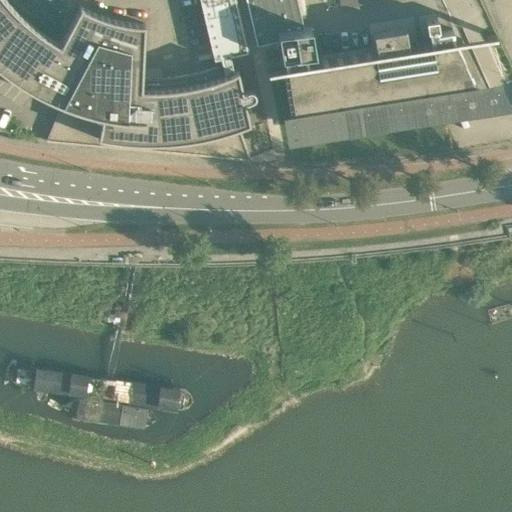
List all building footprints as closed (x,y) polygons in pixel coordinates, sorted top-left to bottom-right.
[(237,69),(231,71),(230,65),(251,60),(235,0),(201,0),(217,66),(200,71),(180,75),(160,77),(141,77),(144,23),(138,23),(128,22),(117,20),(107,17),(96,13),(91,11),(85,8),(80,6),(59,44),(47,37),(39,31),(28,22),(20,15),(9,4),(5,0),(0,0),(0,68),(6,73),(20,83),(29,88),(43,96),(53,100),(60,103),(45,140),(250,159),(238,126),(249,122),(244,101),(251,98),(252,98),(253,97),(253,96),(254,95),(254,93),(254,92),(254,91),(253,90),(252,89),(251,89),(250,88),(249,88),(248,88),(242,90),(237,69)] [(267,71),(286,68),(295,128),(415,109),(413,95),(475,85),(455,41),(453,42),(451,30),(452,30),(452,28),(437,31),(436,27),(438,27),(436,16),(424,18),(426,29),(427,29),(430,43),(407,47),(404,27),(373,32),(376,52),(324,60),(307,62),(305,53),(314,52),(310,26),(303,27),(296,0),(245,0),(256,45),(278,40),(281,57),(283,57),(284,66),(267,69),(267,71)] [(511,322),(456,340),(454,349),(460,356),(511,340),(511,322)] [(195,401),(187,387),(30,366),(18,367),(13,368),(11,374),(14,381),(20,387),(183,410),(195,401)] [(66,401),(64,405),(68,409),(74,415),(79,417),(144,429),(158,422),(151,410),(80,397),(66,401)]
